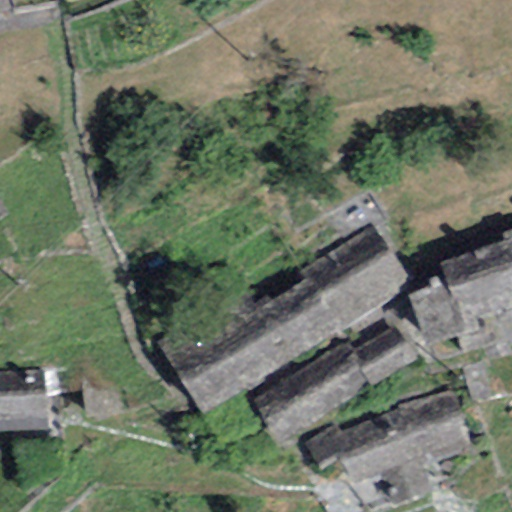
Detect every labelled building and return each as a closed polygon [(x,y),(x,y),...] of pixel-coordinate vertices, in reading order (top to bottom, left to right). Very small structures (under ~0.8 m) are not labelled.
[(5,0),(0,0),(0,13),(9,12),(5,0)] [(374,226),(160,357),(202,426),(416,295),(374,226)] [(511,252),(447,273),(469,342),(511,328),(511,252)] [(354,347),(261,403),(285,444),(417,364),(397,331),(358,354),(354,347)] [(49,369),(0,370),(0,432),(51,430),(49,369)] [(452,402),(313,448),(329,496),(468,450),(452,402)]
